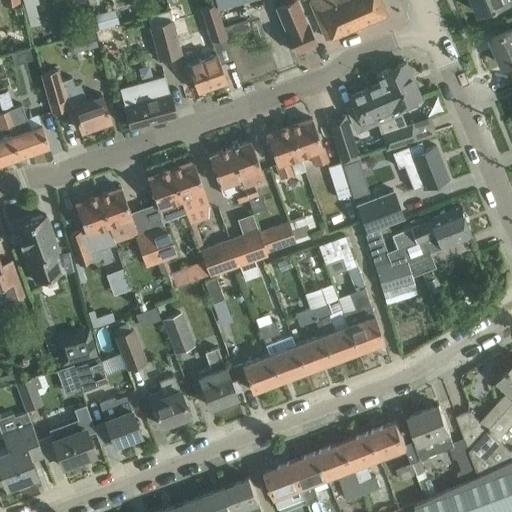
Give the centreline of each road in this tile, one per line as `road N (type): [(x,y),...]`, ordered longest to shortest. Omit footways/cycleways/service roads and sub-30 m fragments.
road 1 (residential): [(50,511),(404,378),(511,318)]
road 2 (residential): [(0,187),(330,77),(356,54),(432,29)]
road 3 (tertiary): [(511,220),(432,29)]
